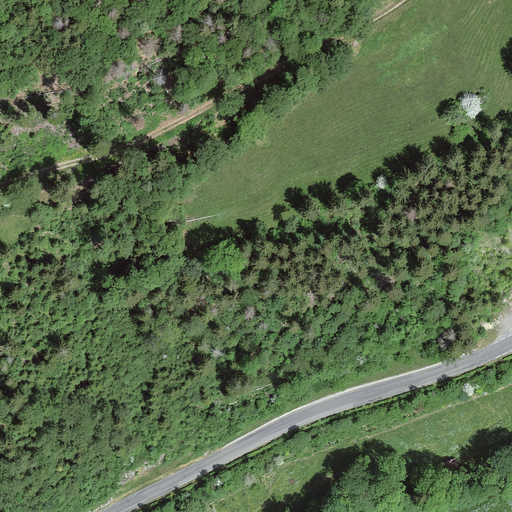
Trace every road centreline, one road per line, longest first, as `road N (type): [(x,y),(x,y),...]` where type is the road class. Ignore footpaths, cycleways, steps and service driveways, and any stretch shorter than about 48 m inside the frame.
road 1 (track): [(0,186),(185,121),(405,0)]
road 2 (secondary): [(511,342),(306,415),(111,511)]
